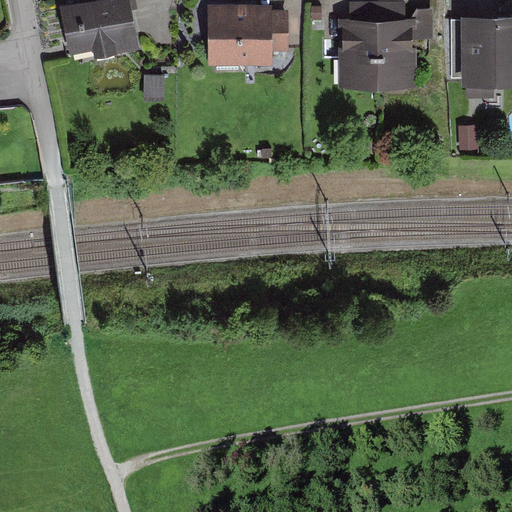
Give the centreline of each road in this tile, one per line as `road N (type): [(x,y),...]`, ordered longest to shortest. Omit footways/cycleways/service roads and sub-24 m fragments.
road 1 (track): [(511,396),(110,469)]
road 2 (residential): [(21,0),(59,183)]
road 3 (track): [(78,347),(123,511)]
